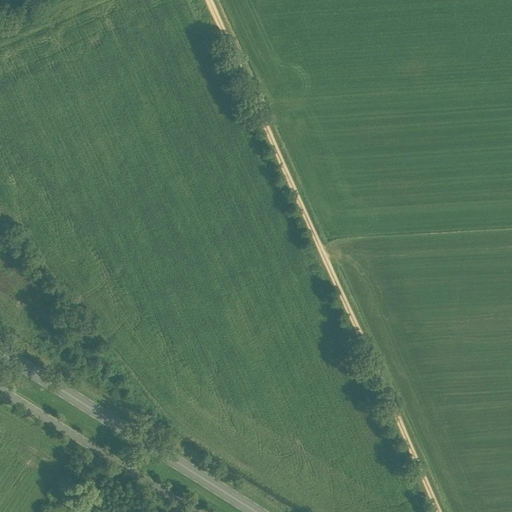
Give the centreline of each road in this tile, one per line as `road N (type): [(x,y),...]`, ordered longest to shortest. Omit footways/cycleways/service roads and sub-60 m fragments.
road 1 (track): [(439,511),(209,0)]
road 2 (primary): [(257,511),(0,350)]
road 3 (unclassified): [(195,511),(0,390)]
